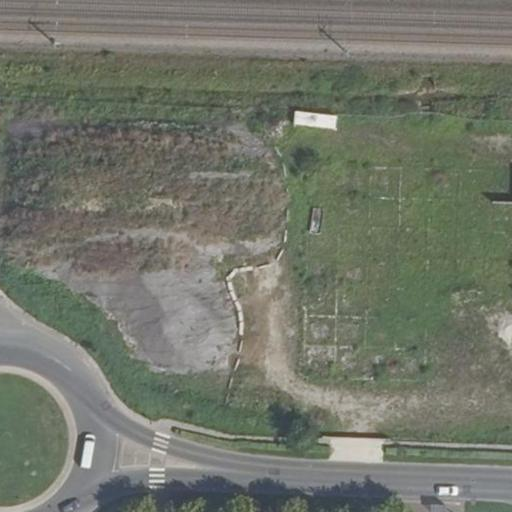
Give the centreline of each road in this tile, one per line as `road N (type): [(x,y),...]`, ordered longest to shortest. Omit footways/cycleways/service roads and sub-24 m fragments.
road 1 (primary): [(511,492),(320,485),(94,460)]
road 2 (primary): [(94,460),(84,399),(65,375),(39,357),(0,350)]
